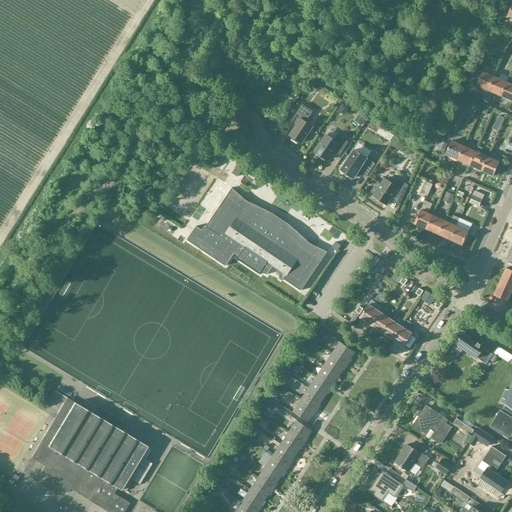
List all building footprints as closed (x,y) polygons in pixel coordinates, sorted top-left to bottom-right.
[(489,91),(495,77),(482,72),(476,86),(489,91)] [(501,96),(506,82),(495,77),(489,91),(501,96)] [(511,101),(511,84),(506,82),(501,96),(511,101)] [(294,85),(291,94),(299,98),(303,89),(294,85)] [(302,105),(291,121),(297,125),(290,136),(292,138),(291,139),(297,143),(299,142),(301,144),(312,127),(306,122),(313,112),(302,105)] [(345,109),(343,113),(351,118),(354,114),(345,109)] [(351,123),(356,127),(361,119),(356,115),(351,123)] [(487,139),(493,141),(502,121),(496,119),(487,139)] [(503,128),(511,132),(511,129),(511,122),(506,121),(503,128)] [(342,152),(348,142),(337,135),(334,140),(326,135),(315,153),(327,161),(335,148),(342,152)] [(458,160),(464,147),(451,141),(445,155),(458,160)] [(470,166),(476,152),(464,147),(458,160),(470,166)] [(354,150),(341,170),(347,174),(346,176),(351,179),(352,178),(353,179),(358,172),(366,177),(374,164),(367,159),(354,150)] [(481,171),(488,157),(476,152),(470,166),(481,171)] [(488,157),(481,171),(494,176),(500,162),(488,157)] [(244,167),(239,164),(232,174),(237,177),(244,167)] [(401,202),(408,185),(397,178),(393,185),(385,179),(381,185),(378,183),(371,192),(374,195),(373,196),(387,205),(393,196),(401,202)] [(421,193),(427,196),(433,185),(426,181),(421,193)] [(283,279),(301,291),(327,252),(312,245),(308,242),(286,223),(274,215),(248,202),(244,200),(232,189),(203,232),(196,227),(187,240),(225,266),(234,254),(239,257),(237,259),(236,258),(236,259),(260,275),(261,274),(260,274),(261,272),(266,275),(273,266),(286,275),(283,279)] [(449,207),(453,198),(445,195),(442,204),(449,207)] [(481,201),(471,197),(469,203),(478,207),(481,201)] [(427,214),(432,204),(424,201),(414,224),(427,230),(433,216),(427,214)] [(450,240),(456,226),(459,221),(447,215),(444,221),(438,235),(450,240)] [(438,235),(444,221),(433,216),(427,230),(438,235)] [(456,226),(450,240),(463,245),(469,232),(456,226)] [(337,251),(340,246),(335,243),(332,248),(337,251)] [(499,298),(507,301),(511,289),(511,271),(506,268),(494,295),(499,298)] [(361,282),(367,286),(373,277),(367,274),(361,282)] [(368,305),(360,317),(371,325),(379,312),(368,305)] [(379,312),(371,325),(382,332),(390,319),(379,312)] [(390,319),(382,332),(392,339),(401,326),(390,319)] [(401,326),(392,339),(404,347),(412,334),(401,326)] [(478,342),(477,343),(463,334),(459,339),(458,338),(454,343),(456,344),(454,347),(461,352),(463,349),(486,365),(492,355),(483,349),(484,348),(481,346),(482,345),(478,342)] [(332,354),(348,365),(351,360),(350,359),(355,353),(340,342),(332,354)] [(344,370),(348,365),(332,354),(324,366),(339,376),(343,370),(344,370)] [(335,382),(339,376),(324,366),(316,377),(332,388),(336,383),(335,382)] [(329,393),(332,388),(316,377),(309,388),(324,398),(328,392),(329,393)] [(500,411),(489,428),(510,441),(511,440),(510,440),(511,438),(511,382),(509,390),(505,389),(502,397),(506,400),(504,404),(506,405),(502,412),(501,411),(500,411)] [(319,405),(324,398),(309,388),(301,400),(317,411),(321,406),(319,405)] [(117,429),(122,421),(97,406),(92,414),(75,403),(55,391),(55,392),(66,399),(47,431),(31,458),(44,466),(41,472),(64,486),(62,489),(68,493),(70,490),(92,503),(95,499),(104,504),(106,501),(108,502),(103,510),(106,511),(124,511),(129,504),(117,496),(113,494),(117,488),(121,491),(147,447),(117,429)] [(314,416),(317,411),(301,400),(293,412),(308,422),(312,415),(314,416)] [(446,421),(431,410),(426,407),(424,411),(414,426),(432,438),(440,443),(451,429),(444,424),(446,421)] [(30,422),(10,411),(0,428),(0,444),(13,452),(30,422)] [(464,419),(462,423),(456,419),(453,424),(470,436),(474,431),(471,429),(473,425),(464,419)] [(289,433),(305,444),(308,439),(307,438),(312,431),(297,421),(289,433)] [(301,449),(305,444),(289,433),(281,445),(296,455),(300,449),(301,449)] [(424,456),(425,455),(428,451),(418,445),(415,449),(407,444),(395,463),(408,471),(414,462),(422,468),(428,458),(424,456)] [(292,461),(296,455),(281,445),(273,456),(289,467),(293,462),(292,461)] [(502,492),(509,482),(494,473),(496,470),(497,471),(507,457),(492,447),(482,461),(489,466),(481,478),(502,492)] [(286,472),(289,467),(273,456),(265,468),(280,478),(285,472),(286,472)] [(442,460),(436,468),(446,475),(452,466),(442,460)] [(276,484),(280,478),(265,468),(257,479),(274,490),(277,485),(276,484)] [(401,487),(387,477),(382,473),(369,492),(382,501),(387,493),(394,498),(401,487)] [(270,495),(274,490),(257,479),(250,491),(265,501),(269,495),(270,495)] [(413,492),(417,487),(406,480),(403,486),(413,492)] [(449,495),(453,489),(443,483),(439,489),(449,495)] [(466,503),(470,498),(454,487),(451,493),(466,503)] [(260,507),(265,501),(250,491),(242,502),(256,511),(258,511),(262,508),(260,507)] [(256,511),(242,502),(235,511),(256,511)]
